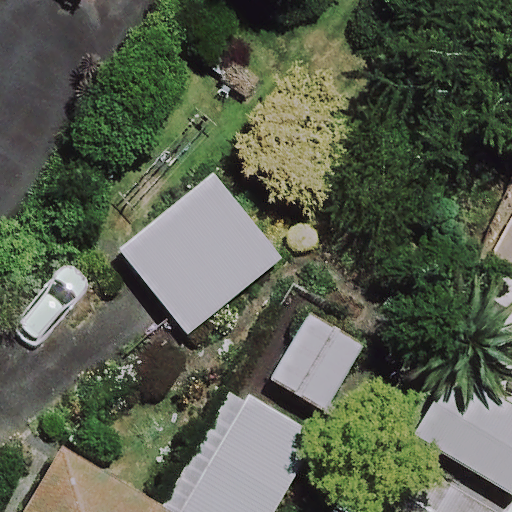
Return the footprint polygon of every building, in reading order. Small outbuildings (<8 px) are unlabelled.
[(279,263),(211,182),(119,258),(188,340),(279,263)] [(362,352),(310,318),(269,383),(320,416),(362,352)] [(511,493),(511,407),(451,367),(407,434),(508,500),(511,493)] [(274,511),(315,436),(225,388),(158,511),(142,511),(52,464),(26,511),(274,511)] [(490,511),(415,469),(390,511),(490,511)]
